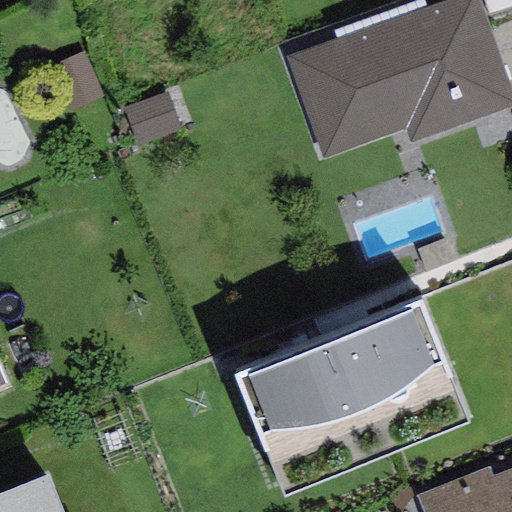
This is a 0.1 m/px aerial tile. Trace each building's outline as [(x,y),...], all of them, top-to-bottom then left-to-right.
[(511,96),(476,0),(460,0),(285,63),(321,162),(404,132),(409,147),(511,109),(511,96)] [(420,309),(232,385),(283,509),(470,433),(420,309)] [(0,371),(0,398),(10,394),(0,371)] [(488,472),(416,501),(420,511),(511,511),(511,471),(491,479),(488,472)] [(0,511),(55,511),(46,489),(0,507),(0,511)]
